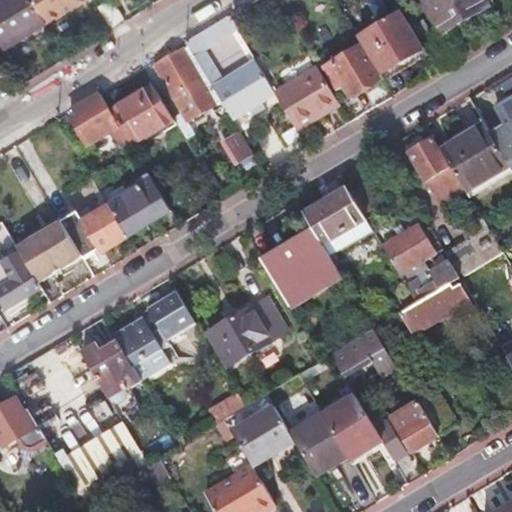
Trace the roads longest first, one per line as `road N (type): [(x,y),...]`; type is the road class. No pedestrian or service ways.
road 1 (residential): [(511,50),(0,361)]
road 2 (residential): [(0,125),(214,0)]
road 3 (residential): [(406,511),(511,448)]
